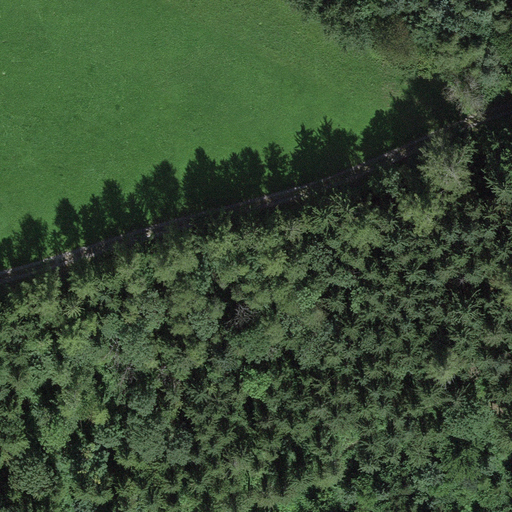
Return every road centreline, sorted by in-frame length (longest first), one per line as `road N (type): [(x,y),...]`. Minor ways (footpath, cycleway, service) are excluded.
road 1 (track): [(0,278),(210,226),(511,117)]
road 2 (track): [(219,511),(430,450),(511,437)]
